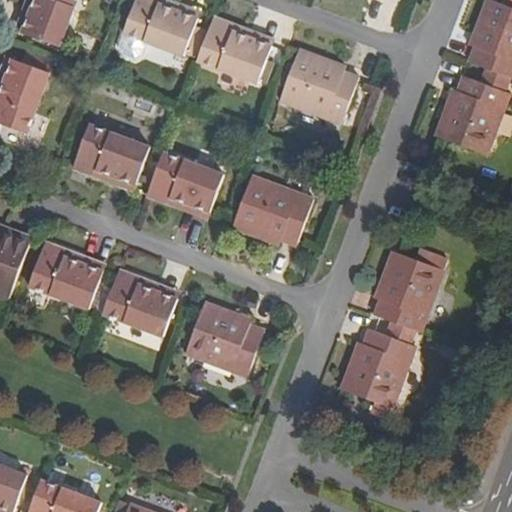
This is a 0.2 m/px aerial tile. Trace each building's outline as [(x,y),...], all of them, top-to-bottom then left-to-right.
[(36,0),(24,34),(34,37),(61,47),(78,0),(36,0)] [(160,5),(162,0),(138,0),(125,34),(128,35),(123,51),(126,57),(139,62),(145,57),(150,43),(186,57),(187,54),(196,57),(207,30),(197,26),(199,20),(160,5)] [(511,79),(511,9),(489,0),(477,34),(483,36),(478,49),(472,65),(490,71),(511,79)] [(215,19),(199,62),(260,85),(273,47),(235,33),(237,27),(215,19)] [(29,51),(24,66),(50,76),(51,76),(57,61),(29,51)] [(333,70),(335,64),(301,51),(281,104),(343,127),(360,81),(345,75),(333,70)] [(0,124),(28,135),(50,76),(24,66),(14,62),(0,98),(0,124)] [(511,90),(511,79),(490,71),(484,86),(466,80),(461,94),(456,107),(450,105),(437,139),(489,158),(511,98),(511,96),(510,96),(511,90)] [(94,75),(89,91),(115,101),(117,96),(132,102),(137,91),(94,75)] [(74,170),(96,178),(98,172),(137,187),(150,150),(90,128),(74,170)] [(225,178),(164,155),(148,198),(171,206),(173,200),(211,215),(225,178)] [(254,177),(234,230),(268,243),(271,237),(283,241),(298,247),(315,201),(254,177)] [(0,300),(9,304),(31,245),(32,243),(3,233),(5,230),(0,227),(0,300)] [(91,310),(105,274),(67,259),(69,253),(47,245),(30,288),(91,310)] [(424,251),(419,264),(446,274),(451,261),(424,251)] [(422,335),(423,335),(446,274),(419,264),(394,254),(381,288),(387,290),(377,318),(394,324),(422,335)] [(120,272),(105,315),(166,338),(179,302),(140,287),(142,280),(120,272)] [(238,324),(241,318),(207,305),(187,358),(248,381),(265,335),(238,324)] [(394,324),(388,339),(416,350),(422,335),(394,324)] [(416,350),(388,339),(372,333),(366,348),(361,361),(355,359),(342,392),(395,412),(418,350),(416,350)] [(0,508),(9,511),(15,511),(29,477),(0,466),(0,508)] [(42,482),(30,511),(100,511),(103,505),(42,482)]
